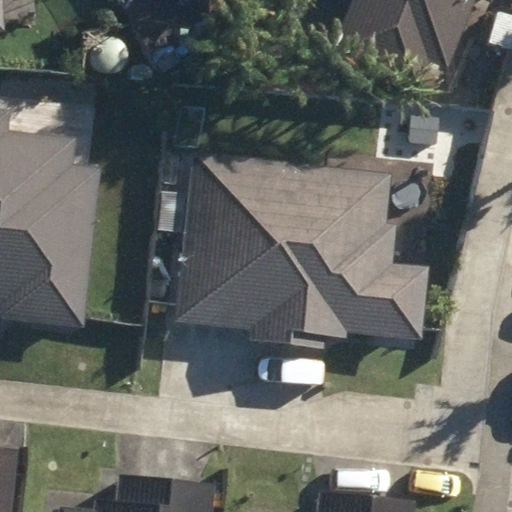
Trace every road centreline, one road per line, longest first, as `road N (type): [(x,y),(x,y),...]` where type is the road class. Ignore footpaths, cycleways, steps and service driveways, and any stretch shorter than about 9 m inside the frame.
road 1 (residential): [(496,447),(0,393)]
road 2 (residential): [(496,447),(511,209)]
